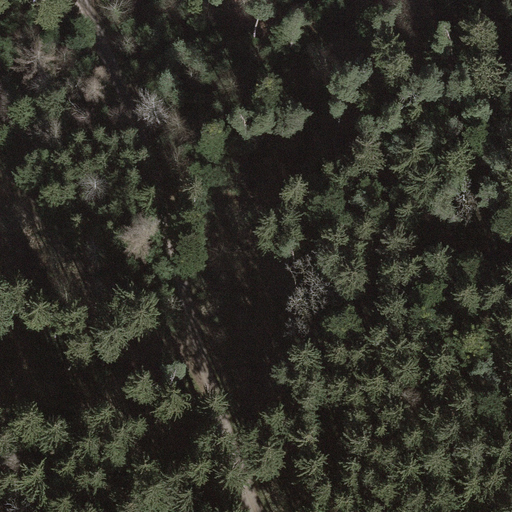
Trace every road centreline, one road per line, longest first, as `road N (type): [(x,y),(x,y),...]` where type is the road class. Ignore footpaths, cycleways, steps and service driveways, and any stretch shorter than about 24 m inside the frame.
road 1 (track): [(82,0),(125,104),(203,367),(264,511)]
road 2 (track): [(203,367),(0,197)]
